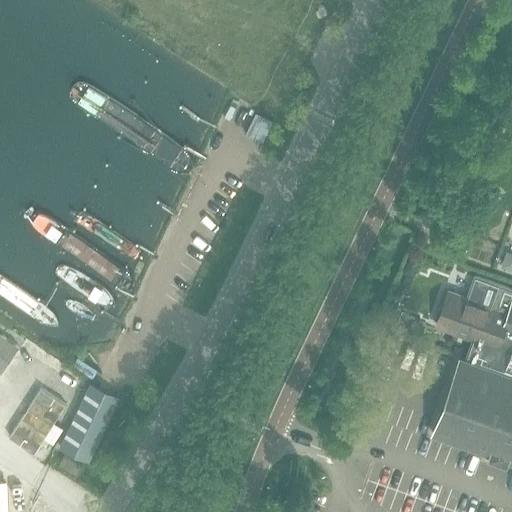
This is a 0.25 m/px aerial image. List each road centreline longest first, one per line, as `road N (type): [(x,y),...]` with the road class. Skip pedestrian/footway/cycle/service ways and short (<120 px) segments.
road 1 (tertiary): [(121,511),(377,0)]
road 2 (residential): [(244,511),(274,431),(477,0)]
